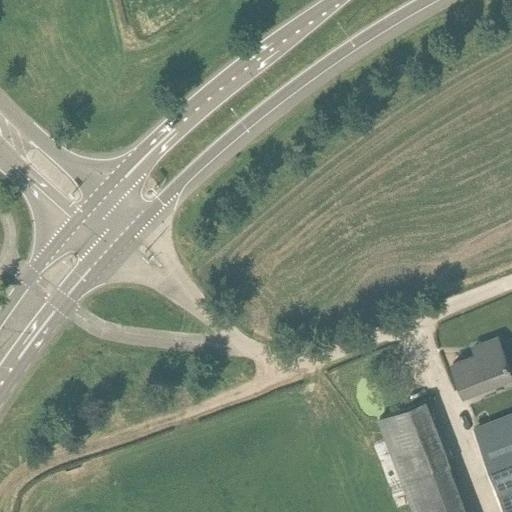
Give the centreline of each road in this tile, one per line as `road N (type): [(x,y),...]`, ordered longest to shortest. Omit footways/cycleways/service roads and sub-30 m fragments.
road 1 (unclassified): [(510,285),(324,356),(283,361),(244,346),(174,283)]
road 2 (primary): [(140,224),(261,113),(430,0)]
road 3 (primary): [(337,0),(246,62),(102,193)]
road 4 (primary): [(0,401),(112,254)]
road 5 (tertiary): [(102,193),(0,100)]
road 6 (primary): [(75,222),(0,321)]
